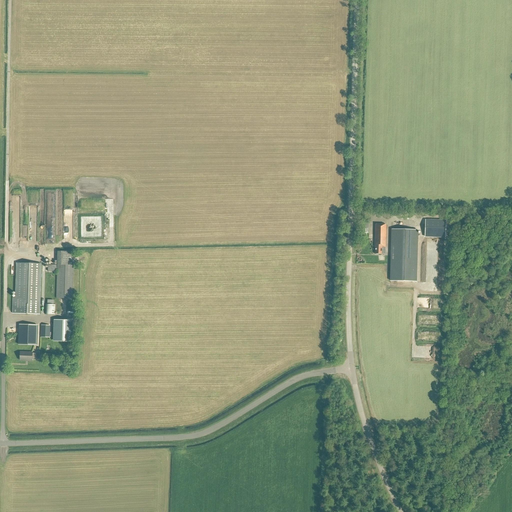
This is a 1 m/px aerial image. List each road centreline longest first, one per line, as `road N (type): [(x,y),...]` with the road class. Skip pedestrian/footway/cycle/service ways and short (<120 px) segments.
road 1 (tertiary): [(351,370),(357,0)]
road 2 (unclassified): [(0,444),(190,437),(297,377),(351,370)]
road 3 (track): [(351,212),(511,215)]
road 4 (tertiary): [(400,511),(351,370)]
